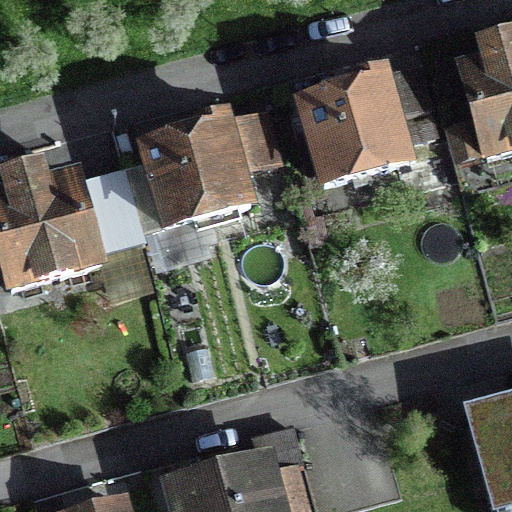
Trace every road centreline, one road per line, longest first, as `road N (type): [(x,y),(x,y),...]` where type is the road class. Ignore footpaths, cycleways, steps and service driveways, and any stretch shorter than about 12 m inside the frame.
road 1 (residential): [(511,3),(0,138)]
road 2 (residential): [(511,350),(0,481)]
